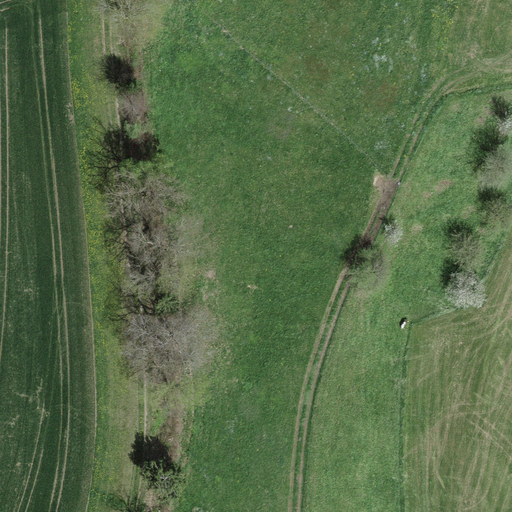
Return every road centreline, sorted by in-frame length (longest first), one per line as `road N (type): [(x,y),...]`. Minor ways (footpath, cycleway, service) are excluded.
road 1 (track): [(104,0),(143,360),(132,511)]
road 2 (track): [(417,130),(338,297),(300,444),(296,511)]
